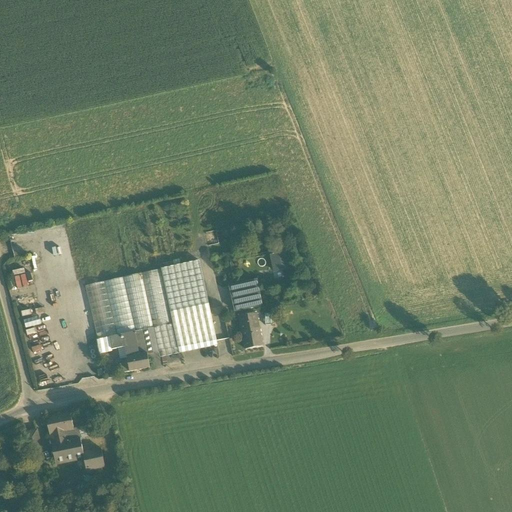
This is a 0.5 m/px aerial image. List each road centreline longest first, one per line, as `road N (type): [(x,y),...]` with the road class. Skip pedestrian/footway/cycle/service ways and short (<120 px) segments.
road 1 (unclassified): [(32,411),(126,386),(511,322)]
road 2 (unclassified): [(0,289),(32,411)]
